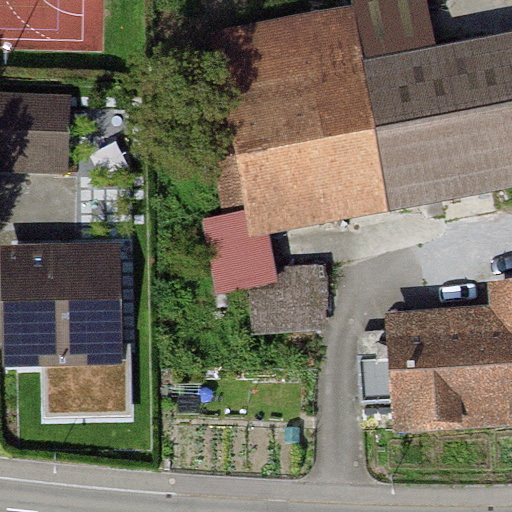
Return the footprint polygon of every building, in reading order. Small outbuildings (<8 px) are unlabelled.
[(280,245),(388,225),(386,211),(360,67),(350,10),(202,37),(236,229),(240,252),(280,245)] [(511,39),(360,67),(386,211),(511,188),(511,39)] [(80,106),(0,102),(0,176),(76,180),(80,106)] [(337,274),(280,273),(280,245),(240,252),(236,229),(219,232),(220,296),(259,296),(257,343),(337,345),(337,274)] [(124,254),(5,253),(4,371),(123,372),(124,254)] [(489,316),(382,322),(388,437),(511,430),(511,290),(487,291),(489,316)]
